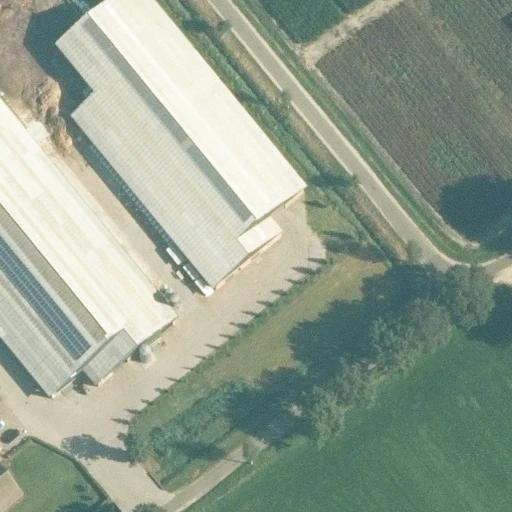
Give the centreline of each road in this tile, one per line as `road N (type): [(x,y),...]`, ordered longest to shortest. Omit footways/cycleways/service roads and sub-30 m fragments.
road 1 (unclassified): [(458,292),(219,0)]
road 2 (unclassified): [(164,511),(458,292)]
